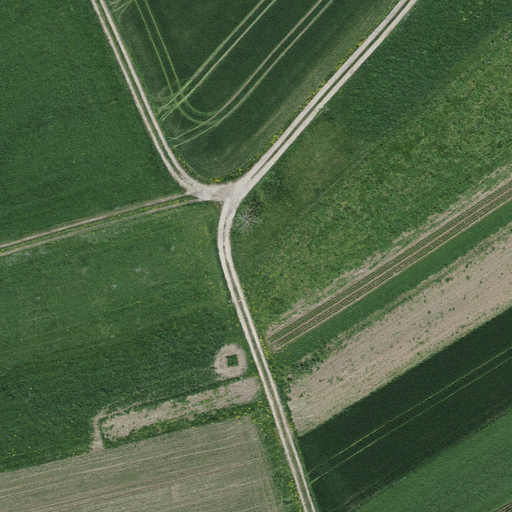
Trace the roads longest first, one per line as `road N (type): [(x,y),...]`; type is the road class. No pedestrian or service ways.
road 1 (track): [(226,199),(215,244),(304,511)]
road 2 (track): [(404,0),(226,199)]
road 3 (track): [(179,195),(90,0)]
road 4 (track): [(179,195),(0,250)]
